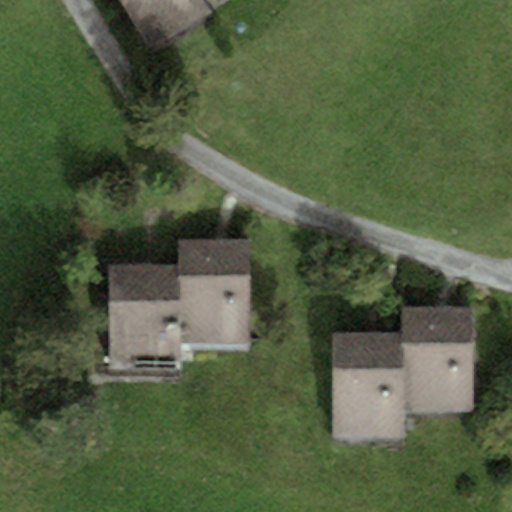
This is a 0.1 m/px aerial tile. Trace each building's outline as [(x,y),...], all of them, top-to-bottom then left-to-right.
[(125,0),(149,43),(211,10),(205,0),(125,0)] [(248,234),(177,234),(178,257),(181,343),(251,344),(248,234)] [(178,257),(105,257),(109,366),(182,364),(181,343),(178,257)] [(472,303),(401,301),(402,327),(403,409),(472,411),(472,303)] [(402,327),(332,327),(332,432),(404,431),(403,409),(402,327)]
